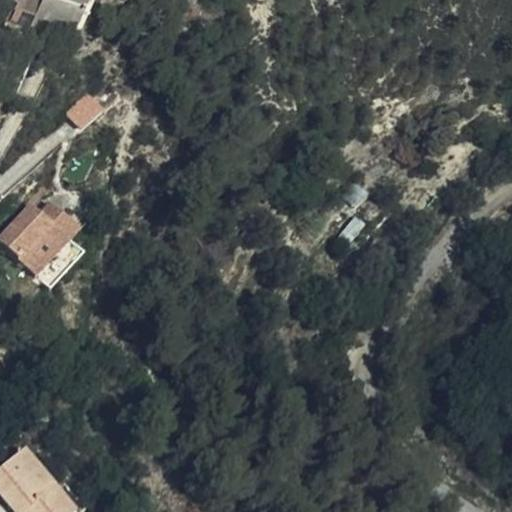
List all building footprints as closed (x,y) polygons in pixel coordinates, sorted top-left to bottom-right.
[(123,21),(108,10),(95,0),(85,0),(81,6),(78,3),(66,17),(71,22),(65,29),(81,41),(92,49),(109,49),(129,48),(138,33),(123,21)] [(138,3),(133,0),(115,0),(108,10),(123,21),(138,3)] [(81,41),(75,50),(92,49),(81,41)] [(117,67),(129,48),(109,49),(92,49),(117,67)] [(92,49),(75,50),(74,52),(110,78),(117,67),(92,49)] [(67,111),(83,128),(105,108),(89,91),(67,111)] [(0,257),(0,268),(29,303),(62,274),(55,265),(70,252),(50,229),(37,241),(29,231),(0,257)] [(55,265),(62,274),(77,261),(70,252),(55,265)] [(62,274),(29,303),(41,317),(74,288),(62,274)] [(85,511),(31,447),(1,475),(8,483),(3,488),(23,511),(85,511)]
